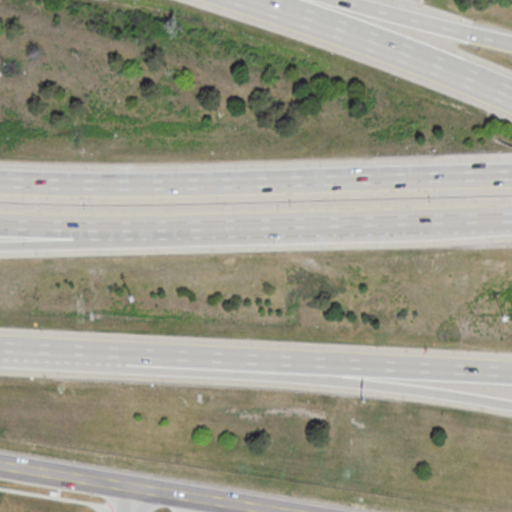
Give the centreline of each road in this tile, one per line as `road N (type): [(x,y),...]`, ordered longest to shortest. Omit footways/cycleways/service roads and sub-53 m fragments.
road 1 (motorway): [(0,245),(411,236),(511,225)]
road 2 (motorway): [(511,174),(0,181)]
road 3 (motorway): [(107,357),(511,404)]
road 4 (motorway): [(107,357),(511,374)]
road 5 (motorway): [(235,224),(511,216)]
road 6 (motorway): [(511,96),(274,0)]
road 7 (motorway): [(511,42),(307,0)]
road 8 (motorway): [(0,223),(161,225)]
road 9 (tertiary): [(133,487),(285,511)]
road 10 (tertiary): [(0,464),(133,487)]
